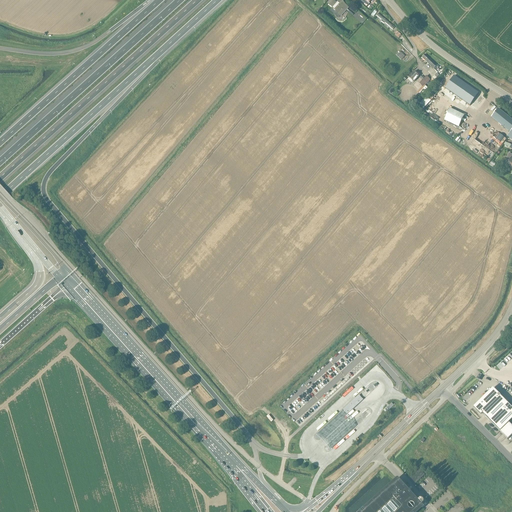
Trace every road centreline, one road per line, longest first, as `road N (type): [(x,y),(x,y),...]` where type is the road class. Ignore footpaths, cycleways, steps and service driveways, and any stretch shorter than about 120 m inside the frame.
road 1 (unclassified): [(310,507),(214,426),(0,188)]
road 2 (motorway): [(0,196),(217,0)]
road 3 (motorway): [(0,177),(197,0)]
road 4 (primary): [(68,283),(238,468)]
road 5 (motorway): [(179,0),(0,161)]
road 6 (motorway): [(159,0),(0,142)]
road 7 (tertiary): [(494,88),(431,45),(388,0)]
